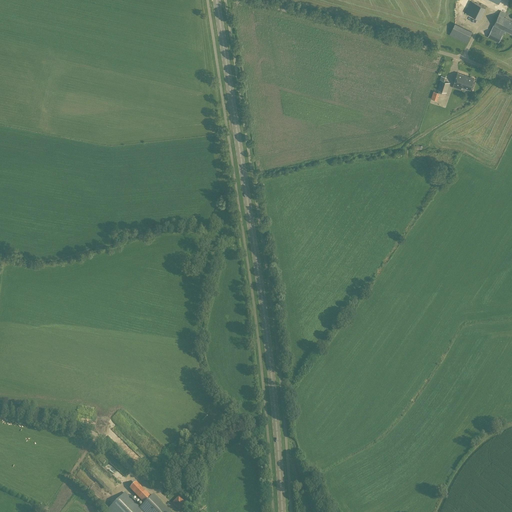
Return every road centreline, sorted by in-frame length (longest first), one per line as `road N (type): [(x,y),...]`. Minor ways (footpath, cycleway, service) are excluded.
road 1 (primary): [(282,511),(269,357),(216,0)]
road 2 (unclassified): [(511,80),(456,56),(250,0)]
